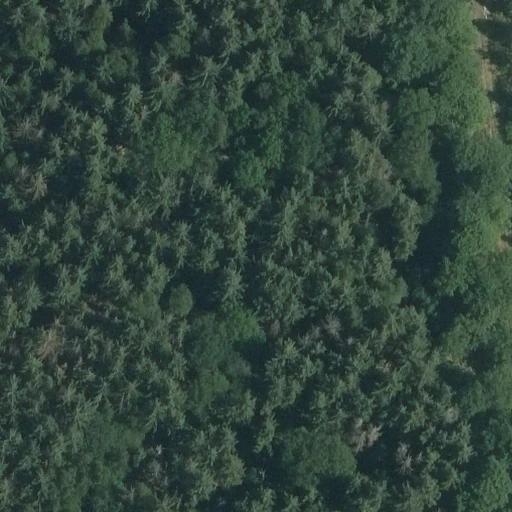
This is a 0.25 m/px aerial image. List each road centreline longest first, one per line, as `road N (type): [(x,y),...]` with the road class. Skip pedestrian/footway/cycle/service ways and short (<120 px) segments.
road 1 (track): [(501,511),(410,0)]
road 2 (track): [(511,225),(487,0)]
